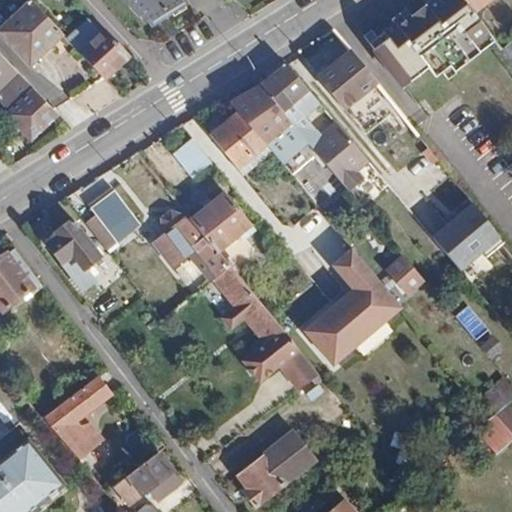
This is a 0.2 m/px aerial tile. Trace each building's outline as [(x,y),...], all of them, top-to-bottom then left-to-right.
[(125,0),(148,23),(183,3),(180,0),(125,0)] [(470,12),(461,0),(432,0),(423,7),(420,4),(408,13),(403,17),(392,26),(389,23),(365,42),(400,86),(424,67),(431,76),(444,65),(450,71),(491,39),(470,12)] [(461,0),(470,12),(485,0),(461,0)] [(0,34),(28,64),(60,33),(29,1),(0,28),(0,34)] [(65,39),(101,78),(124,57),(88,18),(65,39)] [(511,44),(502,53),(511,65),(511,44)] [(349,51),(317,77),(341,107),(363,134),(395,109),(349,51)] [(0,97),(10,108),(5,113),(31,139),(55,115),(0,56),(0,97)] [(283,63),(257,86),(289,126),(323,164),(346,192),(360,180),(354,173),(367,162),(283,63)] [(86,79),(68,90),(75,100),(93,89),(86,79)] [(289,126),(257,86),(229,103),(237,113),(262,143),(289,126)] [(262,143),(237,113),(211,134),(236,165),(262,143)] [(175,150),(186,171),(207,160),(197,139),(175,150)] [(384,141),(385,162),(416,161),(415,140),(384,141)] [(92,214),(83,222),(103,249),(136,223),(110,189),(87,207),(92,214)] [(246,227),(220,196),(188,223),(214,255),(246,227)] [(456,220),(431,239),(459,271),(481,254),(486,260),(504,245),(468,200),(452,214),(456,220)] [(214,255),(188,223),(184,218),(179,222),(176,218),(169,216),(160,223),(159,231),(163,236),(180,258),(185,255),(207,282),(225,267),(214,255)] [(55,234),(44,243),(79,287),(91,278),(82,267),(96,256),(83,239),(88,235),(75,219),(70,222),(68,219),(53,231),(55,234)] [(12,249),(0,257),(0,308),(38,282),(12,249)] [(411,321),(361,262),(341,279),(362,303),(312,344),(341,379),(411,321)] [(294,351),(225,267),(207,282),(229,309),(216,318),(225,330),(239,320),(259,344),(237,363),(255,384),(275,368),(294,351)] [(431,292),(414,273),(399,286),(415,306),(431,292)] [(468,307),(457,317),(475,337),(485,327),(468,307)] [(314,376),(294,351),(275,368),(295,391),(314,376)] [(94,377),(39,418),(76,461),(99,442),(84,423),(85,412),(108,395),(94,377)] [(491,391),(503,404),(511,396),(511,388),(504,380),(491,391)] [(511,410),(505,404),(492,415),(502,426),(492,434),(496,440),(484,451),(493,459),(511,442),(511,410)] [(234,476),(245,490),(240,493),(252,508),(312,460),(290,432),(234,476)] [(0,511),(24,511),(59,482),(21,438),(0,456),(0,511)] [(153,453),(112,483),(125,502),(147,486),(155,498),(175,484),(153,453)] [(133,511),(153,511),(146,502),(133,511)] [(347,511),(339,502),(327,511),(347,511)]
